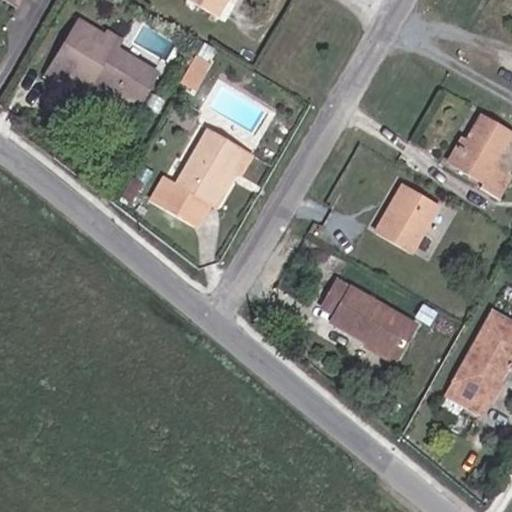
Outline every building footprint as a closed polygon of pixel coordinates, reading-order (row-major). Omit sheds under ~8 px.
[(187,0),(217,18),(227,0),(187,0)] [(62,86),(66,79),(87,91),(92,83),(136,109),(157,74),(116,49),(121,41),(108,33),(106,38),(80,22),(47,77),(62,86)] [(183,80),(198,87),(211,60),(197,53),(183,80)] [(465,140),(449,167),(482,187),(481,190),(500,201),(511,179),(511,174),(496,166),(511,138),(511,133),(480,114),(465,140)] [(233,174),(246,151),(209,129),(175,186),(164,180),(151,203),(196,230),(209,208),(213,210),(222,195),(223,196),(236,175),(233,174)] [(444,164),(449,167),(465,140),(459,137),(444,164)] [(233,174),(236,175),(242,179),(255,157),(246,151),(233,174)] [(375,234),(411,256),(440,207),(403,185),(375,234)] [(367,343),(396,360),(416,326),(337,281),(322,309),(333,316),(330,322),(367,343)] [(511,360),(511,325),(493,314),(447,395),(465,405),(481,414),(507,368),(511,360)] [(395,363),(396,360),(367,343),(365,346),(395,363)] [(465,405),(447,395),(441,406),(459,416),(465,405)]
